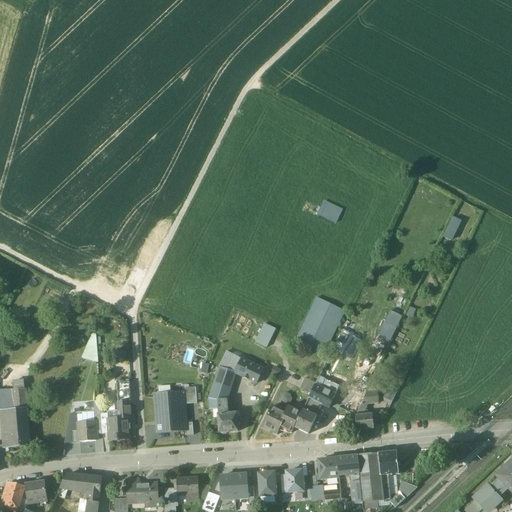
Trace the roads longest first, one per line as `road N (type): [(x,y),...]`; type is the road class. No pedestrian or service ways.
road 1 (residential): [(110,463),(511,430)]
road 2 (track): [(337,0),(245,89),(132,313)]
road 3 (track): [(251,82),(511,223)]
road 4 (track): [(132,313),(0,245)]
